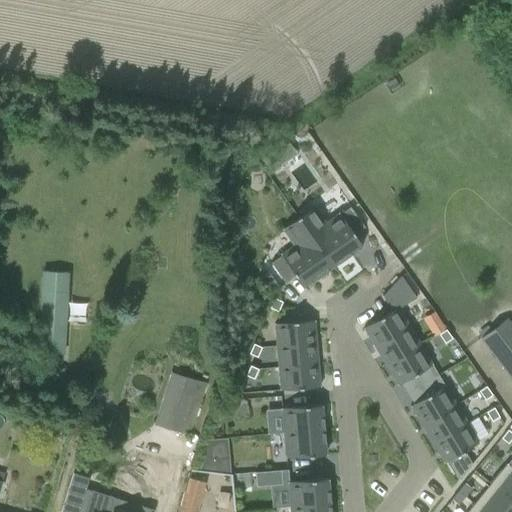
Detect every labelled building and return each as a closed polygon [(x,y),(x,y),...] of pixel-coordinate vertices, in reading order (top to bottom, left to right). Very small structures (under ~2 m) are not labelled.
[(273,152),(260,161),(269,173),(282,164),(273,152)] [(313,207),(297,218),(332,267),(337,263),(337,264),(349,255),(361,246),(353,235),(363,228),(349,207),(339,214),(338,214),(325,223),(313,207)] [(280,256),(270,263),(284,284),(294,276),(302,288),(314,279),(314,280),(327,271),(327,270),(332,267),(297,218),(281,229),(293,245),(279,255),(280,256)] [(39,291),(36,353),(60,354),(65,273),(40,272),(39,291)] [(391,311),(362,328),(374,348),(408,327),(397,309),(415,298),(400,277),(400,276),(381,296),(391,311)] [(271,304),(269,308),(277,312),(281,302),(273,298),(271,304)] [(511,326),(506,319),(482,337),(511,377),(511,326)] [(313,320),(273,324),(275,346),(315,343),(313,320)] [(408,327),(374,348),(385,366),(419,345),(408,327)] [(444,330),(438,335),(444,344),(450,339),(444,330)] [(315,343),(275,346),(277,368),(317,365),(315,343)] [(252,344),(248,354),(256,358),(261,348),(252,344)] [(419,345),(385,366),(397,385),(431,365),(419,345)] [(317,365),(277,368),(279,391),(319,387),(317,365)] [(249,366),(245,376),(253,379),(257,370),(249,366)] [(154,424),(190,435),(206,384),(169,374),(154,424)] [(443,385),(409,406),(421,425),(455,405),(443,385)] [(485,386),(478,391),(485,400),(491,395),(485,386)] [(243,400),(226,401),(221,413),(244,412),(243,400)] [(320,405),(281,409),(283,433),(322,430),(322,427),(323,427),(322,418),(321,418),(320,405)] [(455,405),(421,425),(432,444),(466,423),(455,405)] [(493,408),(485,412),(491,422),(498,417),(493,408)] [(466,423),(432,444),(443,463),(478,443),(466,423)] [(322,430),(283,433),(285,458),(325,455),(324,442),(323,433),(322,430)] [(511,434),(506,430),(500,438),(507,444),(511,437),(511,434)] [(201,461),(198,470),(228,474),(228,473),(227,459),(201,461)] [(505,464),(489,484),(511,502),(511,468),(510,468),(505,464)] [(281,485),(280,471),(254,473),(255,487),(281,485)] [(128,511),(130,507),(112,501),(110,507),(82,498),(88,479),(72,474),(66,494),(60,511),(128,511)] [(187,479),(177,511),(196,511),(204,483),(187,479)] [(327,479),(287,482),(289,507),(329,504),(328,501),(329,501),(328,492),(327,479)] [(464,483),(457,491),(464,497),(470,489),(464,483)] [(511,511),(511,502),(489,484),(473,504),(482,511),(511,511)] [(457,491),(450,500),(457,505),(464,497),(457,491)]
